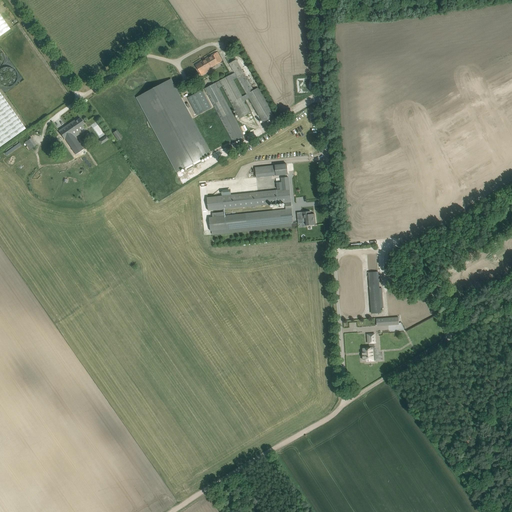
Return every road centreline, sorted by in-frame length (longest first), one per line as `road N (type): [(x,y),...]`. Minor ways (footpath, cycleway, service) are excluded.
road 1 (unclassified): [(346,403),(314,0)]
road 2 (track): [(511,301),(171,511)]
road 3 (track): [(79,98),(146,54),(175,61),(210,43),(220,49)]
road 4 (unclassified): [(9,0),(79,98)]
